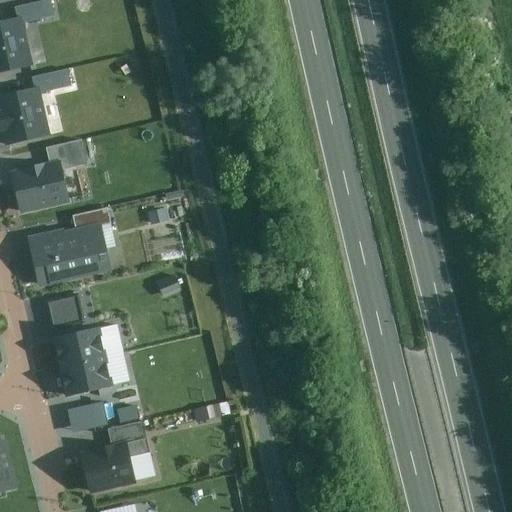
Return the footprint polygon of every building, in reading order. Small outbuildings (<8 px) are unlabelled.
[(17,19),(0,23),(0,73),(32,66),(23,24),(53,17),(50,1),(15,9),(17,19)] [(35,90),(0,97),(0,112),(8,146),(50,136),(40,95),(71,88),(68,71),(33,79),(35,90)] [(59,164),(61,171),(87,165),(82,142),(44,150),(48,166),(59,164)] [(20,210),(67,200),(61,171),(59,164),(48,166),(12,174),(20,210)] [(165,209),(150,212),(153,225),(168,221),(165,209)] [(53,247),(35,251),(43,284),(98,271),(94,254),(106,251),(100,226),(51,237),(53,247)] [(101,329),(58,339),(72,398),(115,388),(101,329)] [(104,403),(69,410),(74,433),(108,426),(104,403)] [(219,405),(193,411),(196,422),(222,416),(219,405)] [(138,406),(119,408),(120,421),(139,418),(138,406)] [(115,448),(86,455),(94,491),(137,481),(128,445),(146,440),(142,423),(110,431),(115,448)] [(6,440),(0,441),(0,496),(18,492),(6,440)]
